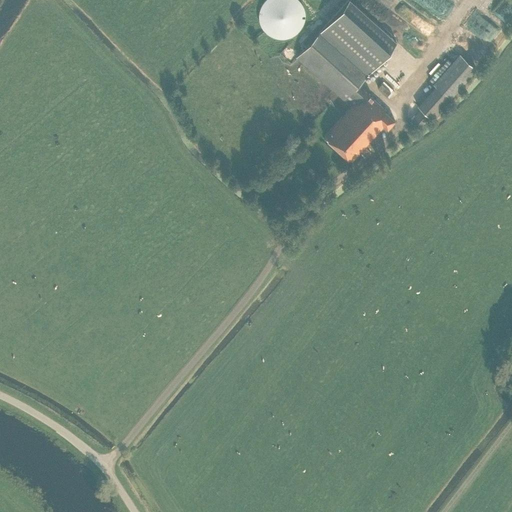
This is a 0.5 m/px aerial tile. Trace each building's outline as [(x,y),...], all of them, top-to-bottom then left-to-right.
[(261,32),(300,37),(305,0),(302,0),(284,0),(284,4),(266,2),(261,32)] [(365,91),(357,84),(396,41),(350,0),(348,0),(324,27),(297,57),(351,106),(324,136),(351,161),(382,127),(386,130),(395,121),(384,111),(385,109),(365,91)] [(432,119),(449,99),(476,69),(459,54),(433,84),(434,85),(417,106),(432,119)] [(382,81),(379,86),(388,93),(391,88),(382,81)] [(419,110),(410,121),(420,129),(429,118),(419,110)]
